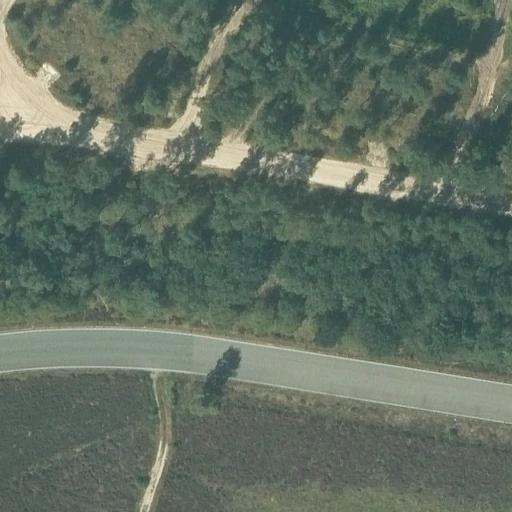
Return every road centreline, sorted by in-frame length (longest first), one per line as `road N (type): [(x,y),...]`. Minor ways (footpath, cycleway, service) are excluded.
road 1 (track): [(511,199),(0,116)]
road 2 (unknown): [(504,0),(451,189)]
